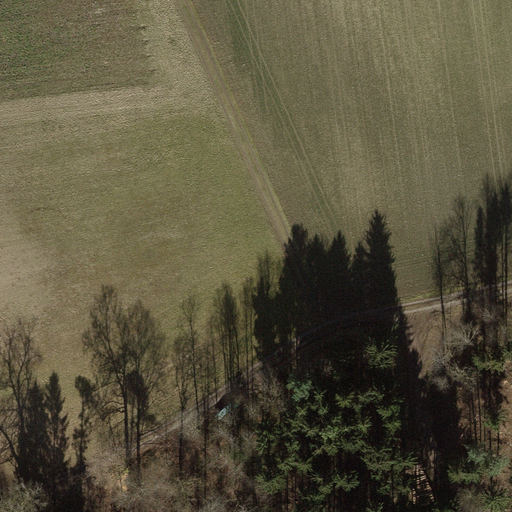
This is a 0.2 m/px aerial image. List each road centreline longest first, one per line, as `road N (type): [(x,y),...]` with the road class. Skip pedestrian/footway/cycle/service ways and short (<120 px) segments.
road 1 (track): [(511,290),(349,321),(8,511)]
road 2 (track): [(349,321),(308,297),(178,0)]
road 3 (track): [(388,317),(409,337),(410,389),(459,511)]
